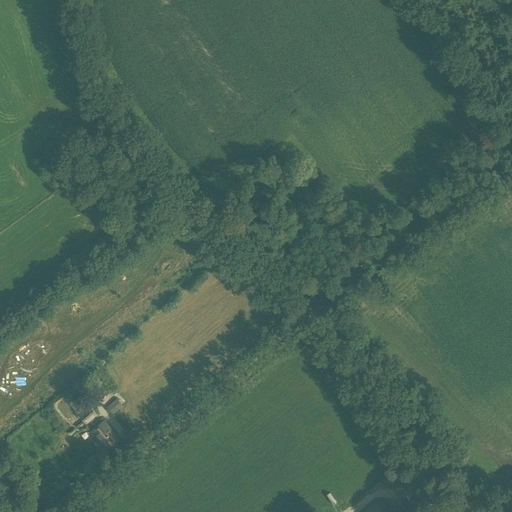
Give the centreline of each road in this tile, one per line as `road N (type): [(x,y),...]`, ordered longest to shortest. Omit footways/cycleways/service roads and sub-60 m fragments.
road 1 (unclassified): [(307,311),(269,269),(180,198),(114,125),(89,79),(67,0)]
road 2 (unclassified): [(71,511),(307,311)]
road 3 (track): [(307,311),(511,141)]
road 4 (unclassified): [(445,511),(307,311)]
